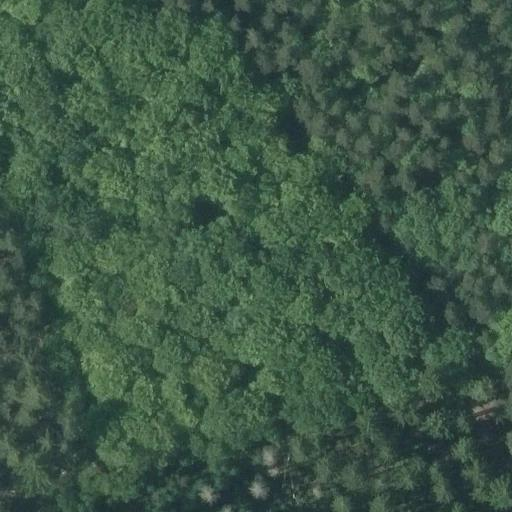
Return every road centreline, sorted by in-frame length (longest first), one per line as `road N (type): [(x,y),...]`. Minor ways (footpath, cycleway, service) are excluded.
road 1 (track): [(0,494),(511,313)]
road 2 (track): [(184,0),(266,76),(357,196),(436,340)]
road 3 (track): [(511,466),(436,340)]
